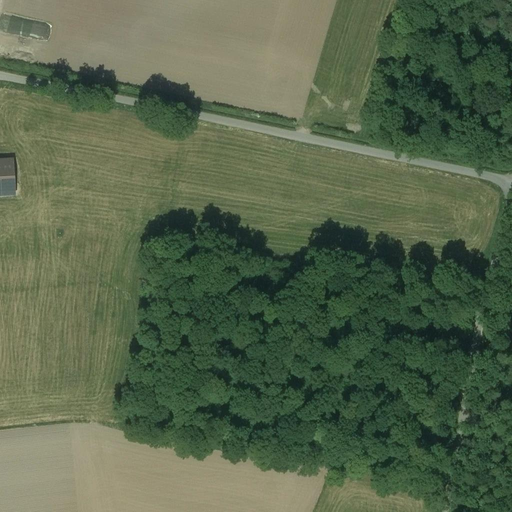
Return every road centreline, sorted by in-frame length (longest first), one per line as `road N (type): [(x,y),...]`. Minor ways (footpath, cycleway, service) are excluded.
road 1 (unclassified): [(511,181),(0,76)]
road 2 (unclassified): [(449,511),(477,342),(511,207)]
